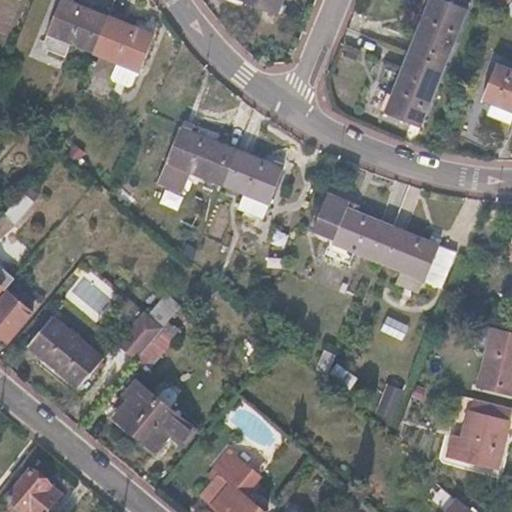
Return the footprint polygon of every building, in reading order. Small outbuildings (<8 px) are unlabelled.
[(67,45),(68,43),(92,52),(115,62),(114,63),(137,72),(138,73),(154,37),(143,33),(142,36),(104,21),(70,8),(71,4),(60,0),(45,36),(67,45)] [(242,0),(242,2),(276,16),(280,7),(278,6),(279,0),(242,0)] [(402,67),(405,68),(393,97),(390,96),(383,114),(420,128),(425,116),(422,114),(435,80),(438,81),(444,66),(441,65),(459,19),(462,20),(466,10),(441,0),(430,0),(425,14),(410,53),(407,52),(402,67)] [(511,0),(493,0),(490,3),(502,12),(511,0)] [(137,72),(114,63),(108,80),(130,88),(137,72)] [(511,70),(497,64),(482,101),(493,105),(511,112),(511,70)] [(511,112),(493,105),(489,114),(511,123),(511,120),(511,112)] [(180,129),(166,164),(190,174),(222,187),(244,195),(238,211),(262,221),(284,169),(272,165),(271,168),(236,154),(189,136),(190,133),(180,129)] [(33,204),(20,193),(1,216),(15,227),(33,204)] [(330,193),(315,229),(335,237),(333,241),(332,243),(355,252),(356,249),(379,259),(403,269),(402,271),(403,272),(423,280),(424,280),(428,269),(445,276),(454,252),(438,245),(439,244),(428,239),(427,242),(392,228),(358,214),(359,212),(347,207),(350,201),(330,193)] [(361,205),(350,201),(347,207),(359,212),(361,205)] [(0,294),(13,279),(0,269),(0,294)] [(402,274),(401,274),(397,284),(418,292),(423,280),(403,272),(402,274)] [(28,316),(5,296),(0,301),(0,340),(4,344),(28,316)] [(166,297),(148,318),(162,331),(166,325),(180,309),(166,297)] [(148,318),(144,315),(116,347),(134,363),(162,331),(148,318)] [(49,318),(25,346),(40,359),(77,389),(91,373),(100,361),(49,318)] [(166,325),(162,331),(134,363),(146,373),(178,335),(166,325)] [(490,328),(478,325),(474,344),(478,345),(477,350),(485,352),(490,328)] [(485,352),(487,352),(479,388),(511,396),(511,392),(511,332),(490,328),(485,352)] [(124,398),(130,403),(114,421),(155,455),(170,438),(183,449),(196,433),(136,383),(124,398)] [(511,409),(473,399),(464,439),(452,437),(446,459),(496,470),(511,409)] [(212,472),(219,478),(199,501),(212,511),(258,511),(242,498),(258,479),(227,453),(212,472)] [(30,470),(7,496),(12,501),(6,508),(6,511),(43,511),(59,494),(30,470)] [(485,511),(463,493),(455,502),(467,511),(485,511)] [(467,511),(455,502),(446,511),(467,511)]
